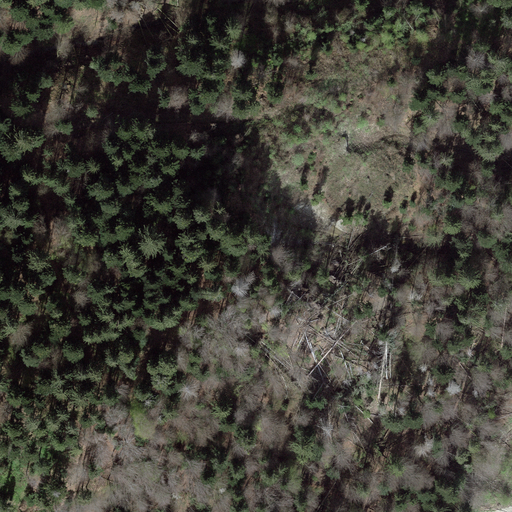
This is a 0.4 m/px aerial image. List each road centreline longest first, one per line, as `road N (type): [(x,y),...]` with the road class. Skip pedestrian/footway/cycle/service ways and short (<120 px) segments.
road 1 (track): [(0,154),(94,125),(294,107),(383,76),(496,8)]
road 2 (track): [(9,511),(137,360),(153,327)]
road 3 (track): [(0,387),(73,328),(153,327)]
